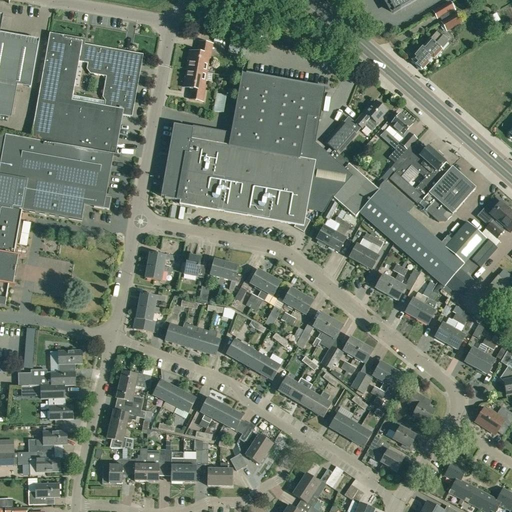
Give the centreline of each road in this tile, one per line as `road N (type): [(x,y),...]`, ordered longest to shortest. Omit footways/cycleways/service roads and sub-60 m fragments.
road 1 (residential): [(449,423),(458,406),(454,390),(295,256),(268,244),(136,222)]
road 2 (primary): [(511,176),(324,12)]
road 3 (residential): [(307,440),(227,382),(110,338)]
road 4 (residential): [(136,222),(171,23)]
road 5 (unknown): [(136,222),(36,228),(24,317)]
road 6 (residential): [(76,508),(110,338)]
road 7 (residential): [(166,511),(247,500),(307,440)]
road 8 (residential): [(171,23),(48,0)]
